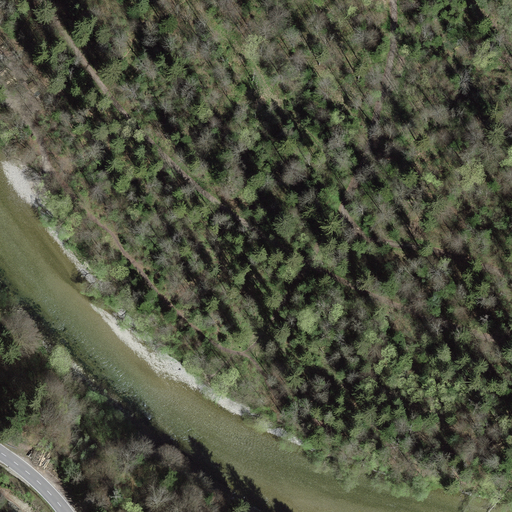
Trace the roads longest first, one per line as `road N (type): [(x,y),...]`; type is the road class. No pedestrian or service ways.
road 1 (track): [(57,0),(194,192),(400,312),(511,343)]
road 2 (track): [(393,0),(397,28),(375,119),(340,211),(363,237),(451,255),(511,281)]
